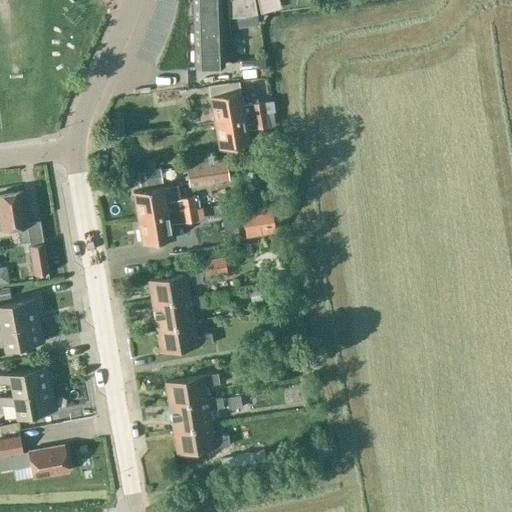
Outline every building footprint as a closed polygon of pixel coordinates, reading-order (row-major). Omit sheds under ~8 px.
[(192,0),(195,65),(224,63),(221,1),(227,1),(229,40),(252,39),(251,13),(254,12),(252,0),(192,0)] [(256,0),(259,11),(271,9),(268,0),(256,0)] [(240,63),(261,62),(260,53),(239,55),(240,63)] [(266,74),(264,62),(239,66),(241,78),(266,74)] [(269,89),(268,76),(240,79),(242,92),(269,89)] [(210,96),(214,122),(265,113),(262,100),(242,104),(239,90),(210,96)] [(265,113),(214,122),(219,148),(248,143),(246,129),(257,127),(267,125),(265,113)] [(185,165),(188,186),(229,179),(226,159),(185,165)] [(162,185),(160,170),(137,173),(139,188),(162,185)] [(133,191),(137,218),(193,208),(230,202),(228,189),(191,196),(191,195),(181,197),(181,198),(165,201),(162,186),(133,191)] [(27,226),(21,190),(0,193),(0,229),(0,230),(17,227),(19,242),(29,240),(27,225),(27,226)] [(193,208),(137,218),(142,244),(171,239),(168,223),(185,220),(185,222),(196,220),(201,219),(199,213),(231,207),(230,202),(193,208)] [(269,206),(241,211),(245,234),(273,229),(269,206)] [(222,218),(231,216),(230,208),(220,210),(222,218)] [(202,241),(235,237),(234,222),(200,226),(202,241)] [(47,271),(43,244),(29,246),(34,274),(47,271)] [(226,272),(223,258),(204,261),(207,275),(226,272)] [(189,297),(186,280),(193,279),(194,282),(201,281),(200,271),(147,280),(152,304),(189,297)] [(0,299),(10,298),(8,288),(0,289),(0,299)] [(152,304),(156,327),(193,321),(190,304),(197,302),(198,306),(205,304),(204,294),(189,297),(152,304)] [(0,326),(38,319),(34,297),(0,303),(0,326)] [(42,341),(38,319),(0,326),(0,334),(1,334),(3,349),(42,341)] [(193,321),(156,327),(160,351),(211,342),(210,332),(202,333),(203,336),(196,338),(193,321)] [(12,395),(50,387),(46,365),(0,373),(0,382),(9,381),(12,394),(12,395)] [(164,381),(169,405),(206,399),(203,382),(210,381),(210,384),(218,383),(217,373),(202,375),(164,381)] [(54,409),(50,387),(12,395),(12,394),(0,396),(0,404),(13,402),(16,417),(54,409)] [(169,405),(173,429),(210,422),(207,405),(214,404),(214,408),(222,406),(220,396),(206,399),(169,405)] [(241,408),(239,396),(225,398),(227,410),(241,408)] [(41,426),(40,419),(18,423),(19,430),(41,426)] [(210,422),(173,429),(177,453),(214,446),(214,447),(228,444),(227,434),(219,435),(220,439),(213,440),(210,422)] [(68,470),(63,445),(63,444),(28,450),(28,451),(22,452),(19,435),(0,438),(0,468),(30,464),(32,476),(68,470)] [(269,466),(267,452),(220,459),(222,475),(246,472),(246,469),(269,466)]
